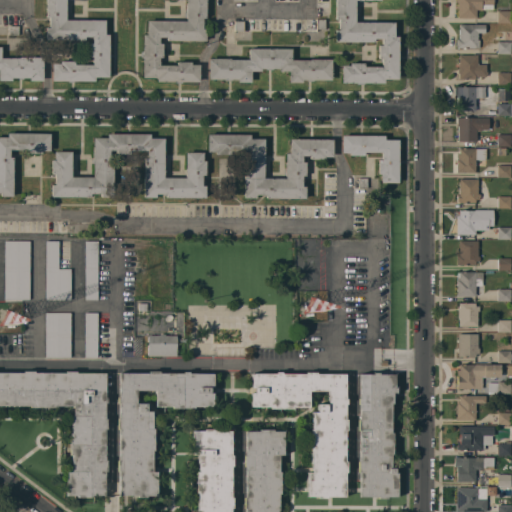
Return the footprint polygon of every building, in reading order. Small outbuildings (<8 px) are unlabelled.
[(108,77),(94,77),(94,81),(51,81),(52,63),(60,63),(60,61),(74,61),(74,64),(92,64),(92,57),(89,57),(89,43),(92,43),(92,36),(84,36),(84,40),(45,39),(45,27),(49,27),(49,17),(46,17),(46,0),(65,0),(65,20),(105,20),(104,34),(109,34),(108,77)] [(206,0),(206,18),(202,18),(202,28),(205,28),(205,40),(166,40),(167,37),(159,37),(159,43),(162,43),(162,57),(159,57),(159,65),(176,65),(176,62),(190,62),(190,64),(199,64),(199,82),(156,81),(156,77),(142,77),(142,34),(146,34),(146,20),(186,21),(186,0),(206,0)] [(355,0),(355,22),(394,22),(394,36),(398,36),(398,79),(384,79),(384,83),(341,82),(341,65),(349,65),(349,63),(364,63),(364,66),(381,66),(381,59),(378,59),(378,45),(382,45),(382,38),(374,38),(374,42),(335,41),(335,30),(338,30),(339,19),(335,19),(335,0),(355,0)] [(494,0),(494,1),(493,1),(493,9),(476,9),(476,18),(457,18),(457,2),(456,2),(456,0),(494,0)] [(510,22),(497,22),(497,11),(510,10),(510,22)] [(316,19),(325,19),(325,29),(316,29),(316,19)] [(243,31),(234,31),(234,21),(243,21),(243,31)] [(484,24),(484,33),(477,33),(477,40),(479,40),(479,48),(456,48),(456,39),(459,39),(459,24),(484,24)] [(8,26),(18,26),(18,35),(8,35),(8,26)] [(510,53),(497,53),(497,41),(510,41),(510,53)] [(0,46),(1,47),(1,58),(19,58),(19,57),(43,57),(42,80),(29,80),(29,78),(11,78),(11,80),(0,80),(0,46)] [(291,48),(291,60),(309,60),(309,59),(331,59),(331,80),(302,79),(302,82),(288,82),(288,71),(278,71),(278,68),(260,68),(260,71),(250,71),(250,82),(237,82),(237,79),(208,79),(208,58),(230,58),(230,59),(248,59),(248,48),(291,48)] [(477,55),(477,64),(485,64),(485,71),(487,71),(487,74),(485,74),(485,76),(475,76),(475,79),(458,79),(458,73),(457,73),(457,70),(458,70),(458,64),(458,55),(477,55)] [(510,84),(496,84),(497,72),(510,72),(510,84)] [(457,110),(457,87),(484,87),(484,98),(475,98),(475,110),(457,110)] [(497,101),(497,88),(509,88),(509,101),(497,101)] [(497,103),(511,103),(511,115),(497,115),(497,103)] [(457,141),(457,126),(456,126),(456,117),(488,117),(488,129),(479,129),(479,131),(476,131),(476,141),(457,141)] [(0,137),(7,137),(7,133),(50,133),(50,150),(41,150),(41,153),(27,153),(27,149),(10,149),(9,157),(12,157),(12,196),(0,196),(0,137)] [(93,138),(107,138),(107,133),(150,134),(150,138),(164,138),(163,177),(185,178),(185,152),(203,152),(203,160),(205,160),(205,175),(202,175),(202,186),(205,186),(205,197),(166,197),(166,194),(155,194),(155,197),(144,197),(144,158),(147,158),(147,150),(129,150),(129,154),(116,153),(116,150),(109,150),(109,158),(112,158),(112,197),(100,197),(100,194),(90,194),(90,197),(51,197),(51,185),(54,185),(54,174),(51,174),(51,160),(53,160),(53,151),(71,151),(71,177),(93,177),(93,138)] [(266,198),(266,195),(255,195),(255,198),(243,198),(243,159),(247,159),(247,151),(229,151),(229,154),(215,154),(215,152),(207,152),(207,134),(249,135),(249,138),(264,139),(263,178),(285,178),(285,153),(289,153),(289,139),(332,139),(332,156),(324,156),(324,159),(309,159),(309,155),(302,155),(302,162),(305,162),(305,176),(302,176),(302,186),(305,186),(305,198),(266,198)] [(510,146),(497,146),(497,134),(510,134),(510,146)] [(384,135),(384,139),(398,139),(398,182),(380,182),(380,174),(378,174),(378,160),(382,160),(382,152),(364,152),(364,155),(349,155),(349,153),(341,153),(341,135),(384,135)] [(508,147),(508,155),(497,155),(497,147),(508,147)] [(456,172),(456,154),(459,154),(459,148),(475,148),(475,149),(485,149),(485,159),(474,160),(474,172),(456,172)] [(510,177),(497,177),(497,165),(510,165),(510,177)] [(367,187),(358,188),(358,178),(367,178),(367,187)] [(477,179),(477,193),(478,193),(478,194),(480,194),(479,197),(478,199),(475,199),(475,200),(475,202),(458,202),(458,201),(456,201),(456,194),(458,194),(458,193),(458,188),(459,188),(459,179),(477,179)] [(497,208),(497,196),(510,196),(510,208),(497,208)] [(472,234),(456,234),(456,230),(455,230),(455,221),(456,221),(456,217),(456,215),(458,215),(458,210),(474,210),(487,210),(487,215),(488,215),(488,219),(487,219),(487,226),(474,225),(474,234),(472,234)] [(497,239),(497,227),(497,221),(511,221),(511,226),(510,226),(510,239),(497,239)] [(67,233),(58,233),(58,223),(67,223),(67,233)] [(29,300),(3,299),(4,240),(29,240),(29,300)] [(477,256),(479,256),(478,261),(475,261),(475,264),(456,264),(456,255),(459,255),(459,240),(477,240),(477,256)] [(45,241),(58,241),(58,269),(70,269),(70,300),(45,300),(45,241)] [(97,300),(84,300),(84,241),(97,241),(97,300)] [(497,270),(497,258),(510,258),(510,270),(497,270)] [(456,296),(456,272),(459,272),(475,272),(482,272),(482,286),(475,286),(475,296),(456,296)] [(510,301),(497,301),(497,289),(510,289),(510,301)] [(146,311),(138,311),(138,303),(146,303),(146,311)] [(458,326),(458,318),(457,318),(457,308),(458,308),(458,303),(475,303),(475,306),(478,306),(478,311),(477,311),(477,326),(458,326)] [(70,357),(45,357),(45,312),(70,312),(70,357)] [(97,357),(84,357),(84,312),(97,312),(97,357)] [(510,332),(497,332),(497,319),(510,320),(510,332)] [(147,356),(148,336),(159,336),(159,334),(165,334),(164,335),(176,335),(176,356),(147,356)] [(457,334),(477,334),(477,348),(478,348),(480,348),(480,351),(478,351),(478,354),(479,354),(479,356),(457,356),(457,334)] [(497,351),(502,351),(502,346),(510,346),(510,362),(497,362),(497,351)] [(457,376),(456,375),(456,370),(458,370),(458,364),(500,365),(499,377),(484,377),(484,376),(482,376),(482,377),(481,377),(481,389),(456,389),(457,376)] [(0,373),(23,373),(23,371),(34,371),(34,373),(65,373),(65,371),(75,371),(75,373),(104,373),(104,398),(106,398),(106,403),(104,403),(104,419),(106,419),(106,429),(104,429),(104,460),(106,460),(106,471),(104,471),(104,495),(91,495),(91,497),(77,497),(77,495),(66,495),(66,472),(71,472),(71,455),(69,455),(70,433),(71,433),(71,416),(73,416),(73,406),(56,406),(56,407),(29,407),(29,405),(0,405),(0,373)] [(119,471),(117,471),(117,460),(118,460),(118,429),(117,429),(117,418),(119,418),(119,403),(117,403),(117,397),(119,397),(119,373),(148,373),(148,371),(159,371),(159,373),(183,373),(183,372),(188,372),(188,373),(213,373),(213,387),(209,387),(209,393),(212,393),(212,406),(194,406),(194,408),(172,408),(172,406),(155,406),(155,390),(136,390),(136,403),(146,403),(146,411),(152,411),(152,428),(153,428),(153,450),(152,450),(152,472),(156,472),(156,496),(146,496),(146,497),(137,497),(137,496),(118,496),(119,471)] [(275,374),(275,372),(281,372),(281,374),(305,374),(305,372),(316,372),(316,374),(345,374),(344,398),(346,398),(346,404),(344,404),(344,419),(346,419),(346,430),(344,430),(344,462),(346,462),(346,472),(344,472),(344,496),(326,496),(326,498),(317,498),(317,496),(307,496),(307,472),(311,472),(311,451),(310,451),(310,429),(311,429),(311,412),(317,412),(317,404),(327,404),(327,391),(308,391),(308,407),(291,407),(291,408),(270,408),(270,407),(251,407),(251,393),(254,393),(254,387),(251,387),(251,373),(275,374)] [(359,472),(357,472),(357,461),(359,461),(359,430),(357,430),(357,420),(359,420),(359,404),(358,404),(358,398),(359,398),(359,374),(373,374),(373,373),(378,373),(378,374),(394,374),(394,388),(396,388),(396,393),(392,393),(392,403),(390,403),(390,433),(392,433),(392,454),(390,454),(390,468),(394,468),(394,473),(397,473),(397,497),(386,497),(386,499),(378,499),(378,497),(359,497),(359,472)] [(510,393),(497,393),(497,382),(510,382),(510,393)] [(456,420),(456,400),(459,400),(459,395),(485,395),(485,403),(475,403),(475,420),(456,420)] [(510,425),(497,424),(497,412),(510,413),(510,425)] [(493,426),(493,436),(491,436),(491,445),(484,445),(484,450),(459,450),(459,449),(456,449),(456,441),(458,441),(458,426),(493,426)] [(230,455),(232,455),(232,466),(230,466),(230,497),(232,497),(232,508),(230,508),(230,511),(201,511),(201,510),(197,510),(197,493),(196,493),(196,471),(198,471),(198,455),(193,455),(193,431),(203,431),(203,429),(217,429),(217,431),(230,430),(230,455)] [(245,511),(245,508),(243,508),(243,497),(245,497),(245,466),(244,466),(244,455),(245,455),(245,431),(258,431),(258,429),(272,429),(272,431),(283,431),(283,455),(278,455),(278,471),(280,471),(280,493),(278,493),(278,510),(277,510),(277,511),(245,511)] [(497,455),(497,444),(505,443),(505,441),(510,441),(510,455),(497,455)] [(456,482),(456,462),(459,462),(459,458),(475,458),(475,457),(482,457),(482,458),(493,458),(493,468),(482,468),(482,469),(475,469),(475,482),(456,482)] [(510,474),(510,481),(511,481),(511,487),(497,487),(497,474),(510,474)] [(485,511),(456,511),(456,488),(477,488),(486,488),(486,490),(492,490),(492,503),(485,503),(485,511)]
